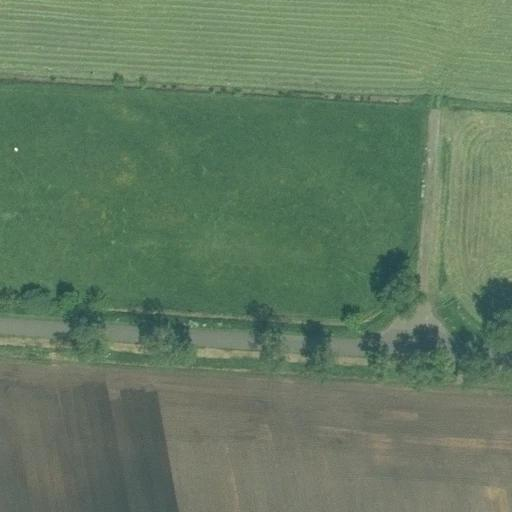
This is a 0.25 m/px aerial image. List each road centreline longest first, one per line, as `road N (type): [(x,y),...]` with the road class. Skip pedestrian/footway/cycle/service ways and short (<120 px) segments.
road 1 (tertiary): [(511,356),(0,327)]
road 2 (track): [(433,111),(415,351)]
